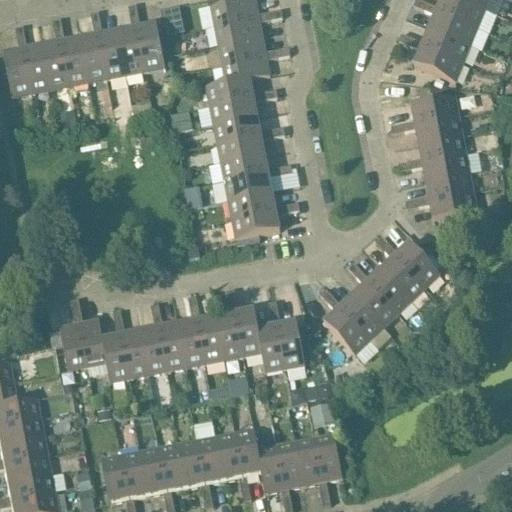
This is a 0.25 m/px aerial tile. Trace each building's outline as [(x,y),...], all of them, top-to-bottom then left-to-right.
[(233,7),(211,11),(215,31),(260,22),(261,26),(272,24),(270,16),(259,18),(256,2),(252,3),(251,0),(233,0),(231,0),(233,7)] [(437,16),(479,33),(486,15),(449,0),(443,0),(438,12),(437,16)] [(449,0),(486,15),(492,0),(449,0)] [(414,10),(425,15),(428,8),(417,3),(414,10)] [(435,19),(429,33),(471,51),(479,33),(437,16),(438,12),(428,8),(425,15),(435,19)] [(139,20),(137,9),(129,10),(131,22),(139,20)] [(167,39),(183,36),(179,11),(162,14),(167,39)] [(270,16),(272,24),(283,22),(282,14),(270,16)] [(91,18),(93,29),(102,28),(100,16),(91,18)] [(133,33),(118,36),(127,81),(146,77),(137,32),(141,32),(139,20),(131,22),(133,33)] [(261,26),(260,22),(215,31),(219,50),(264,41),(261,26)] [(64,35),(62,23),(53,25),(56,37),(64,35)] [(95,40),(81,43),(89,88),(108,84),(99,40),(104,39),(102,28),(93,29),(95,40)] [(157,29),(141,32),(137,32),(146,77),(165,73),(157,29)] [(18,44),(27,42),(24,31),(16,32),(18,44)] [(424,47),(422,51),(464,68),(471,51),(429,33),(424,47)] [(58,48),(43,51),(52,95),(71,92),(62,47),(66,46),(64,35),(56,37),(58,48)] [(118,36),(104,39),(99,40),(108,84),(127,81),(118,36)] [(411,50),(414,43),(402,38),(399,45),(411,50)] [(267,56),(264,41),(219,50),(222,68),(267,60),(268,64),(279,62),(278,54),(267,56)] [(24,54),(29,53),(27,42),(18,44),(20,55),(4,58),(13,103),(33,99),(24,54)] [(81,43),(66,46),(62,47),(71,92),(89,88),(81,43)] [(411,50),(421,54),(414,70),(456,88),(464,68),(422,51),(424,47),(414,43),(411,50)] [(29,53),(24,54),(33,99),(52,95),(43,51),(29,53)] [(289,51),(278,54),(279,62),(291,60),(289,51)] [(268,64),(267,60),(222,68),(226,87),(251,83),(251,84),(271,80),(268,64)] [(255,102),(256,106),(267,104),(265,96),(254,98),(251,84),(251,83),(226,87),(206,91),(210,111),(255,102)] [(437,83),(434,90),(441,93),(444,86),(437,83)] [(414,127),(415,131),(460,122),(455,95),(429,92),(431,106),(411,110),(414,127)] [(277,93),(265,96),(267,104),(279,102),(277,93)] [(211,112),(198,114),(202,131),(214,129),(214,130),(259,121),(256,106),(255,102),(210,111),(211,112)] [(132,110),(133,117),(141,115),(139,108),(132,110)] [(115,122),(116,123),(133,120),(133,118),(131,109),(114,113),(115,122)] [(60,130),(76,127),(73,116),(58,119),(60,130)] [(189,134),(185,117),(173,119),(176,137),(189,134)] [(262,135),(259,121),(214,130),(218,149),(262,140),(263,144),(275,142),(273,133),(262,135)] [(418,149),(463,141),(460,122),(415,131),(414,127),(403,129),(404,137),(416,135),(418,149)] [(393,139),(404,137),(403,129),(391,131),(393,139)] [(285,131),(273,133),(275,142),(286,139),(285,131)] [(266,159),(263,144),(262,140),(218,149),(221,168),(266,159)] [(467,160),(463,141),(418,149),(421,164),(422,168),(467,160)] [(421,164),(410,166),(412,175),(423,172),(425,187),(470,179),(482,176),(479,158),(467,160),(422,168),(421,164)] [(269,173),(266,159),(221,168),(225,187),(270,178),(271,182),(282,180),(280,171),(269,173)] [(400,177),(412,175),(410,166),(398,169),(400,177)] [(292,169),(280,171),(282,180),(294,177),(292,169)] [(225,187),(213,189),(217,208),(229,206),(274,197),(271,182),(270,178),(225,187)] [(474,197),(470,179),(425,187),(428,202),(429,206),(474,197)] [(276,211),(274,197),(229,206),(232,224),(277,215),(278,219),(289,217),(288,209),(276,211)] [(429,206),(428,202),(417,204),(419,212),(430,210),(433,226),(478,218),(474,197),(429,206)] [(419,212),(417,204),(405,206),(407,215),(419,212)] [(299,207),(288,209),(289,217),(301,214),(299,207)] [(281,236),(278,219),(277,215),(232,224),(237,250),(260,245),(259,240),(281,236)] [(376,246),(384,255),(390,250),(382,241),(376,246)] [(444,255),(442,245),(433,247),(435,257),(444,255)] [(398,258),(395,261),(426,294),(441,280),(410,247),(398,258)] [(200,262),(197,250),(188,252),(190,264),(200,262)] [(412,307),(426,294),(395,261),(398,258),(390,250),(384,255),(392,264),(381,274),(412,307)] [(348,272),(357,281),(363,275),(354,266),(348,272)] [(398,320),(412,307),(381,274),(370,284),(367,287),(398,320)] [(364,289),(353,300),(384,333),(398,320),(367,287),(370,284),(363,275),(357,281),(364,289)] [(227,295),(229,306),(237,305),(235,293),(227,295)] [(320,299),(328,308),(335,302),(326,293),(320,299)] [(342,310),(339,313),(370,346),(384,333),(353,300),(342,310)] [(191,314),(199,312),(197,301),(189,302),(191,314)] [(339,313),(342,310),(335,302),(328,308),(336,316),(324,327),(355,360),(370,346),(339,313)] [(73,317),(82,315),(80,303),(71,305),(73,317)] [(231,318),(216,321),(224,366),(243,362),(235,317),(239,316),(237,305),(229,306),(231,318)] [(269,307),(271,319),(280,317),(277,306),(269,307)] [(153,321),(162,319),(160,308),(151,310),(153,321)] [(193,325),(178,328),(187,373),(206,370),(197,324),(201,323),(199,312),(191,314),(193,325)] [(258,333),(259,333),(255,313),(239,316),(235,317),(243,362),(262,359),(263,358),(258,333)] [(442,314),(432,323),(438,330),(448,320),(442,314)] [(68,375),(88,372),(80,327),(84,326),(82,315),(73,317),(76,328),(59,331),(68,375)] [(115,329),(124,327),(122,315),(113,317),(115,329)] [(263,358),(262,359),(266,378),(286,374),(278,329),(282,329),(280,317),(271,319),(273,330),(259,333),(258,333),(263,358)] [(155,333),(140,336),(149,380),(168,377),(160,332),(164,331),(162,319),(153,321),(155,333)] [(201,323),(197,324),(206,370),(224,366),(216,321),(201,323)] [(102,343),(103,343),(99,323),(84,326),(80,327),(88,372),(90,381),(108,378),(106,368),(107,368),(102,343)] [(282,329),(278,329),(286,374),(306,371),(298,326),(282,329)] [(118,340),(103,343),(102,343),(107,368),(106,368),(108,378),(110,388),(130,384),(122,339),(126,338),(124,327),(115,329),(118,340)] [(164,331),(160,332),(168,377),(187,373),(178,328),(164,331)] [(126,338),(122,339),(130,384),(149,380),(140,336),(126,338)] [(0,369),(0,390),(13,388),(9,368),(0,369)] [(249,398),(246,381),(229,385),(232,402),(249,398)] [(0,410),(16,407),(16,406),(13,388),(0,390),(0,410)] [(71,389),(63,391),(64,397),(72,396),(71,389)] [(229,391),(218,394),(220,404),(231,402),(229,391)] [(306,400),(299,395),(291,396),(294,409),(307,407),(306,400)] [(0,430),(40,423),(36,403),(16,406),(16,407),(0,410),(0,430)] [(314,434),(336,429),(332,407),(310,412),(314,434)] [(112,424),(110,414),(97,416),(99,426),(112,424)] [(0,449),(44,441),(40,423),(0,430),(0,449)] [(241,495),(249,493),(247,482),(262,479),(258,454),(259,453),(255,433),(234,437),(243,483),(239,484),(241,495)] [(224,486),(239,484),(243,483),(234,437),(215,441),(224,486)] [(321,499),(329,498),(327,486),(343,483),(334,438),(313,443),(322,487),(319,488),(321,499)] [(0,449),(0,455),(2,465),(3,470),(47,461),(44,441),(0,449)] [(203,502),(211,501),(209,489),(224,486),(215,441),(196,445),(205,490),(201,491),(203,502)] [(313,443),(303,445),(296,446),(303,491),(319,488),(322,487),(313,443)] [(177,448),(186,494),(201,491),(205,490),(196,445),(177,448)] [(303,491),(296,446),(276,450),(285,494),(281,495),(283,507),(291,505),(289,494),(303,491)] [(166,509),(173,508),(171,497),(186,494),(177,448),(159,452),(168,497),(164,498),(166,509)] [(262,479),(266,498),(281,495),(285,494),(276,450),(259,453),(258,454),(262,479)] [(140,456),(149,501),(164,498),(168,497),(159,452),(140,456)] [(126,511),(135,511),(134,504),(149,501),(140,456),(121,459),(130,505),(126,506),(126,511)] [(130,505),(121,459),(101,463),(110,509),(126,506),(130,505)] [(51,479),(47,461),(3,470),(2,465),(0,465),(0,474),(4,474),(6,488),(51,479)] [(9,503),(10,507),(55,498),(51,479),(6,488),(9,503)] [(89,479),(76,481),(78,494),(91,491),(89,479)] [(251,504),(249,493),(241,495),(243,506),(251,504)] [(78,496),(80,511),(91,511),(95,511),(91,494),(78,496)] [(57,511),(55,498),(10,507),(9,503),(0,505),(0,511),(5,511),(11,511),(10,511),(57,511)] [(332,509),(329,498),(321,499),(323,511),(332,509)] [(212,511),(214,511),(211,501),(203,502),(205,511),(212,511)]
